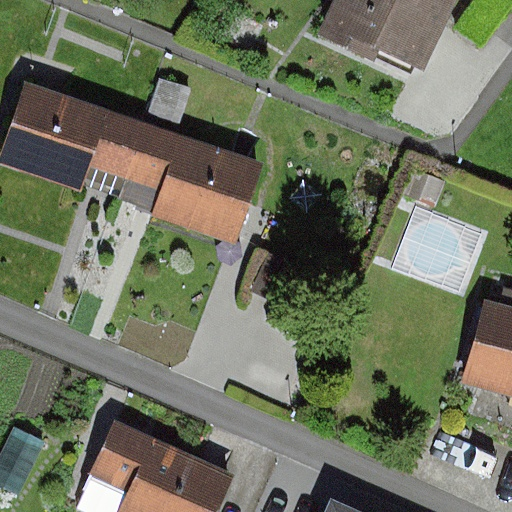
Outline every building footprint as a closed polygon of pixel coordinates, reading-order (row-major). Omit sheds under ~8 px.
[(474,0),(356,0),(338,39),(393,65),(400,52),(440,71),(474,0)] [(149,126),(23,84),(0,151),(0,164),(82,192),(90,168),(132,182),(149,126)] [(262,163),(149,126),(132,182),(161,191),(151,217),(236,247),(262,163)] [(511,307),(483,300),(461,381),(511,394),(511,307)] [(232,511),(245,484),(118,431),(91,496),(129,511),(232,511)] [(359,511),(331,499),(324,511),(359,511)]
